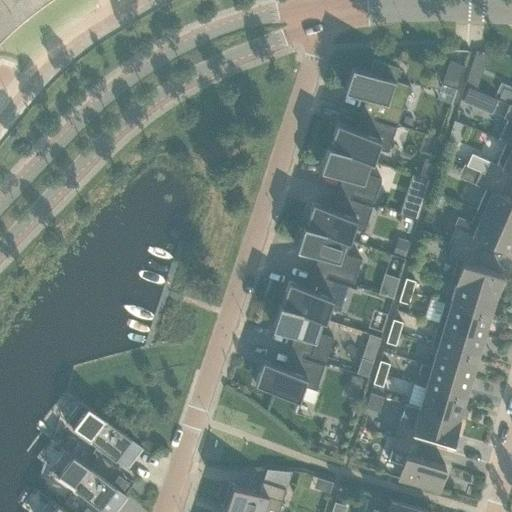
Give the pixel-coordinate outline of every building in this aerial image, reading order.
[(0,0),(0,33),(7,27),(16,19),(25,11),(34,4),(39,0),(0,0)] [(476,88),(487,53),(475,52),(464,84),(476,88)] [(351,65),(343,89),(366,96),(361,110),(373,114),(397,122),(409,84),(393,79),(397,67),(373,58),(368,71),(351,65)] [(456,88),(464,65),(448,60),(441,83),(456,88)] [(511,91),(511,87),(500,83),(497,91),(510,97),(511,91)] [(467,85),(460,100),(469,104),(476,89),(467,85)] [(501,132),(498,138),(506,142),(511,144),(511,104),(509,104),(503,117),(507,118),(503,127),(501,132)] [(327,145),(372,160),(376,148),(387,152),(395,127),(371,119),(366,133),(336,123),(329,145),(327,144),(327,145)] [(470,153),(465,165),(479,171),(483,173),(506,183),(511,171),(511,144),(506,142),(496,164),(488,161),(470,153)] [(372,161),(372,160),(327,145),(319,168),(354,179),(349,193),(373,201),(380,178),(365,173),(370,160),(372,161)] [(429,178),(434,163),(423,159),(418,175),(429,178)] [(479,171),(474,183),(486,188),(476,210),(511,225),(511,199),(501,195),(506,183),(483,173),(479,171)] [(400,210),(399,212),(415,217),(416,216),(421,202),(404,197),(400,210)] [(303,224),(348,239),(351,227),(362,231),(371,206),(348,199),(343,213),(313,202),(305,224),(303,223),(303,224)] [(456,226),(449,241),(453,243),(453,242),(477,251),(482,238),(510,250),(511,245),(511,225),(476,210),(471,221),(458,215),(454,225),(456,226)] [(349,239),(348,239),(303,224),(296,247),(330,258),(325,272),(351,281),(359,259),(344,254),(349,239)] [(397,238),(392,253),(404,257),(409,242),(397,238)] [(472,264),(477,251),(453,242),(453,243),(448,257),(456,260),(449,282),(454,284),(454,283),(495,295),(502,273),(472,264)] [(390,294),(395,278),(381,273),(376,289),(390,294)] [(408,304),(415,280),(405,277),(398,300),(408,304)] [(279,304),(323,318),(327,307),(338,310),(347,286),(324,278),(319,292),(288,282),(281,303),(279,303),(279,304)] [(488,317),(495,295),(454,283),(454,284),(448,304),(488,317)] [(323,320),(323,318),(279,304),(271,326),(306,337),(301,352),(324,359),(331,337),(317,332),(321,319),(323,320)] [(482,338),(488,317),(448,304),(441,324),(482,338)] [(395,344),(402,321),(392,317),(385,341),(395,344)] [(476,358),(482,338),(441,324),(434,345),(476,358)] [(470,379),(476,358),(434,345),(427,365),(470,379)] [(314,388),(322,363),(299,356),(295,370),(262,360),(255,383),(297,397),(301,384),(314,388)] [(356,370),(355,372),(366,376),(367,374),(372,361),(361,357),(356,370)] [(382,385),(389,362),(380,359),(372,382),(382,385)] [(464,399),(470,379),(427,365),(421,363),(415,383),(420,385),(425,387),(464,399)] [(351,375),(348,384),(359,387),(362,378),(351,375)] [(419,406),(418,407),(458,420),(464,399),(425,387),(419,406)] [(125,467),(141,446),(80,400),(65,420),(125,467)] [(398,425),(395,436),(419,443),(422,432),(452,441),(452,440),(458,420),(418,407),(413,405),(405,403),(404,405),(399,422),(398,425)] [(395,436),(391,449),(404,453),(404,454),(397,476),(437,488),(444,465),(415,456),(419,443),(395,436)] [(105,511),(112,511),(126,495),(65,449),(49,469),(105,511)] [(118,475),(112,483),(122,491),(128,483),(118,475)] [(225,506),(243,511),(267,511),(268,508),(278,511),(285,488),(262,481),(258,492),(236,485),(230,483),(223,505),(225,506)] [(343,511),(346,497),(335,495),(331,511),(343,511)] [(68,511),(50,498),(39,511),(68,511)] [(368,511),(430,511),(393,500),(389,511),(384,511),(369,507),(368,511)]
